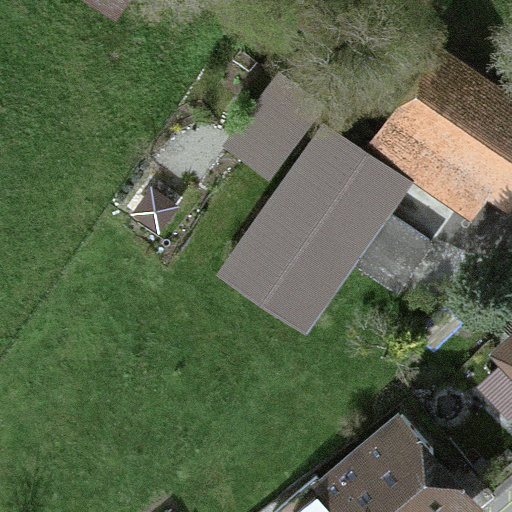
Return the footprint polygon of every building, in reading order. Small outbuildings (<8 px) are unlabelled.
[(511,101),(435,48),(374,136),(469,201),(482,181),(505,197),(511,187),(511,101)] [(314,107),(273,74),(220,139),(261,172),(314,107)] [(404,180),(320,123),(220,268),(305,326),(349,262),(398,295),(437,238),(387,204),(404,180)] [(511,371),(511,281),(467,325),(511,371)] [(315,511),(442,511),(466,490),(391,409),(299,494),(315,511)]
